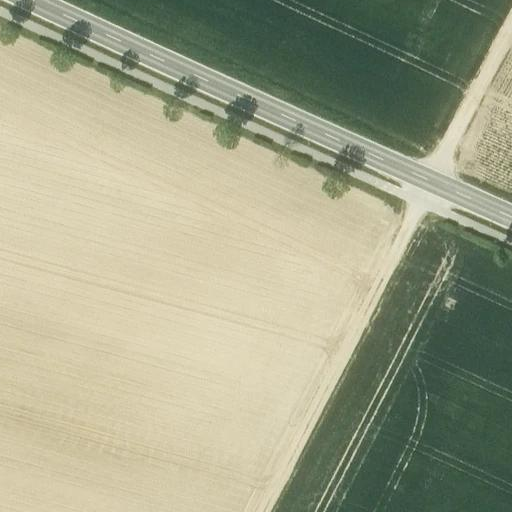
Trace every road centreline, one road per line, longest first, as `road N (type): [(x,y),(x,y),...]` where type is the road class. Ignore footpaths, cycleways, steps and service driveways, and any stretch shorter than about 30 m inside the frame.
road 1 (track): [(262,511),(511,29)]
road 2 (tertiary): [(511,218),(18,0)]
